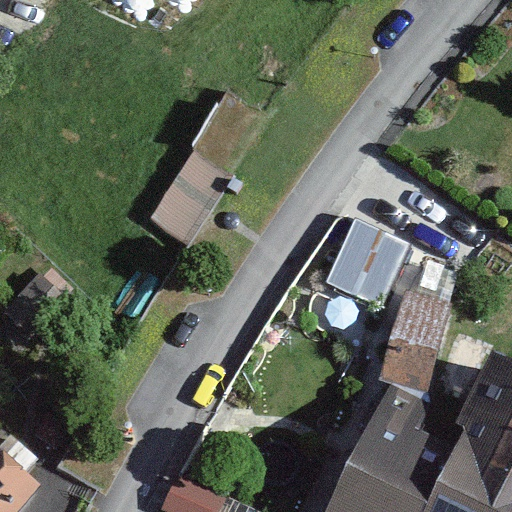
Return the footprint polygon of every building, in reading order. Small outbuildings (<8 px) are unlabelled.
[(223,84),(157,220),(197,239),(238,156),(241,157),(266,105),(223,84)] [(334,286),(392,300),(408,235),(350,220),(334,286)] [(343,449),(316,511),(511,511),(511,382),(480,369),(429,486),(343,449)] [(0,456),(0,511),(9,511),(34,486),(0,456)] [(189,511),(223,511),(232,494),(179,471),(166,502),(189,511)]
